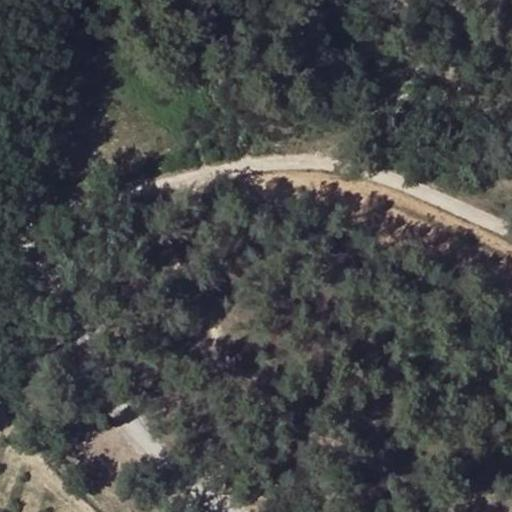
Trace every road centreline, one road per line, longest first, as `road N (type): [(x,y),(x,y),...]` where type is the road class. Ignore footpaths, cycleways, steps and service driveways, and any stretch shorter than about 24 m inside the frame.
road 1 (unclassified): [(0,230),(189,179),(343,157),(511,229)]
road 2 (unclassified): [(0,230),(147,440),(225,511)]
road 3 (track): [(386,0),(404,35),(402,78),(361,101),(329,135),(322,158)]
